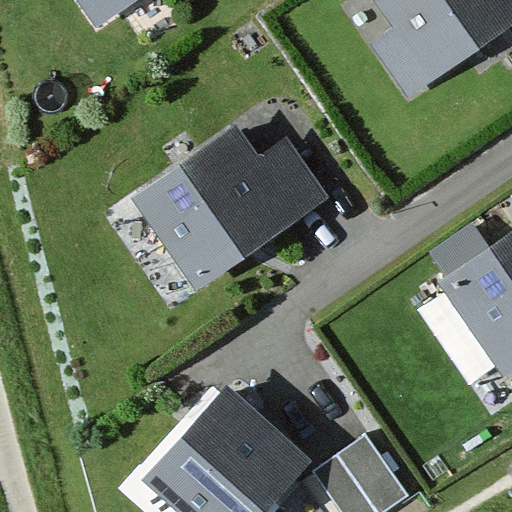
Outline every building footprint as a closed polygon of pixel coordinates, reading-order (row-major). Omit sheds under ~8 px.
[(66,0),(92,34),(137,0),(66,0)] [(511,0),(378,0),(425,74),(511,18),(511,0)] [(227,117),(112,194),(181,296),(335,193),(289,124),(249,150),(227,117)] [(511,211),(424,274),(493,370),(511,356),(511,211)] [(240,511),(294,450),(213,381),(120,489),(147,511),(240,511)] [(370,421),(313,458),(348,511),(366,511),(411,483),(370,421)]
